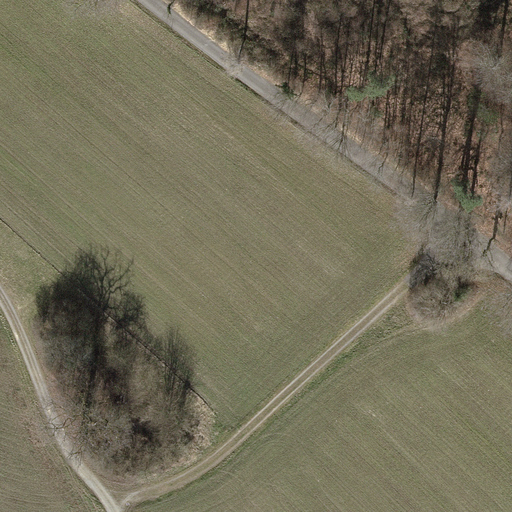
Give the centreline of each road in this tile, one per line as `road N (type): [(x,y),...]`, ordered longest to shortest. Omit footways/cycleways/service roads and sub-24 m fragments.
road 1 (track): [(462,233),(227,451),(178,482),(119,503),(59,433),(0,292)]
road 2 (track): [(146,0),(511,275)]
